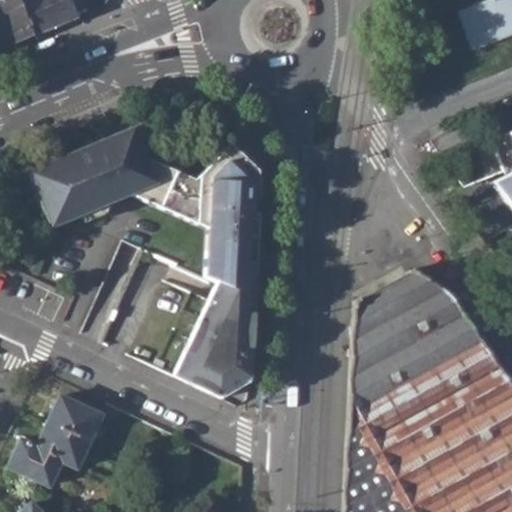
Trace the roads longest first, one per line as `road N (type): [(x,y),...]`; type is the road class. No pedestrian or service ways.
road 1 (tertiary): [(283,450),(297,74)]
road 2 (residential): [(319,56),(346,85),(511,340)]
road 3 (residential): [(28,334),(283,450)]
road 4 (secondary): [(85,66),(188,56),(237,61)]
